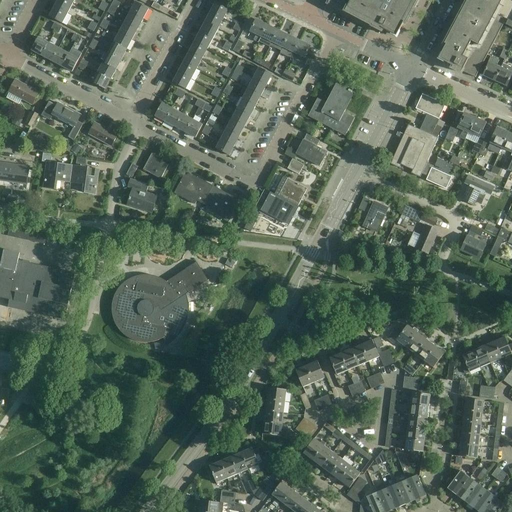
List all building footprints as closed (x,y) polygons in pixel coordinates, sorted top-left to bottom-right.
[(68,14),(73,3),(67,0),(58,0),(55,7),(68,14)] [(121,8),(123,4),(125,0),(114,0),(110,8),(116,11),(118,6),(119,6),(121,8)] [(329,0),(327,4),(346,13),(346,12),(372,26),(376,28),(381,31),(382,30),(391,35),(392,35),(393,35),(395,35),(396,35),(397,34),(398,34),(398,33),(399,32),(403,23),(405,24),(417,0),(329,0)] [(511,0),(467,0),(464,6),(453,28),(446,42),(444,45),(446,46),(441,54),(440,53),(437,59),(438,60),(443,63),(444,62),(452,67),(452,68),(457,71),(461,73),(462,72),(475,78),(503,24),(511,28),(511,0)] [(104,12),(108,4),(103,1),(98,9),(104,12)] [(136,2),(130,12),(143,19),(148,9),(136,2)] [(154,2),(151,7),(154,9),(159,11),(161,6),(154,2)] [(211,11),(210,12),(223,19),(224,18),(229,9),(220,4),(216,2),(211,11)] [(161,6),(159,11),(167,15),(169,10),(162,7),(161,6)] [(55,7),(49,17),(62,24),(68,14),(55,7)] [(108,12),(107,13),(113,16),(116,11),(110,8),(108,12)] [(125,22),(138,29),(138,28),(143,19),(130,12),(125,22)] [(205,22),(218,29),(218,28),(223,19),(210,12),(205,22)] [(106,30),(110,22),(104,19),(100,27),(106,30)] [(256,20),(250,32),(256,35),(253,40),(258,43),(259,42),(261,37),(267,25),(256,20)] [(94,32),(98,24),(92,21),(88,29),(94,32)] [(239,32),(243,24),(237,21),(233,29),(239,32)] [(120,32),(119,32),(132,39),(133,38),(138,29),(125,22),(120,32)] [(205,22),(200,32),(213,39),(218,29),(205,22)] [(261,37),(259,42),(269,47),(270,46),(278,30),(267,25),(261,37)] [(278,30),(270,46),(281,51),(288,36),(278,30)] [(119,32),(114,43),(127,49),(132,39),(119,32)] [(207,48),(213,39),(200,32),(194,42),(207,48)] [(281,51),(280,54),(291,59),(294,53),(299,41),(289,36),(288,36),(281,51)] [(42,56),(49,43),(38,38),(31,50),(42,56)] [(93,39),(91,43),(97,47),(103,50),(106,46),(99,43),(93,39)] [(238,54),(238,53),(244,43),(238,40),(233,51),(238,54)] [(294,53),(305,58),(310,46),(299,41),(294,53)] [(189,52),(202,59),(207,48),(194,42),(189,52)] [(49,43),(42,56),(51,61),(58,48),(49,43)] [(121,59),(127,49),(114,43),(109,52),(121,59)] [(58,48),(51,61),(52,62),(62,67),(69,54),(59,49),(58,48)] [(505,60),(508,52),(503,49),(499,58),(505,60)] [(250,60),(253,55),(245,51),(242,56),(250,60)] [(116,70),(121,59),(109,52),(103,63),(116,70)] [(189,52),(184,62),(197,69),(202,59),(189,52)] [(69,54),(62,67),(72,72),(79,59),(69,54)] [(253,61),(260,65),(263,60),(255,57),(253,61)] [(488,63),(482,76),(495,82),(501,68),(496,66),(499,61),(490,57),(488,62),(488,63)] [(263,60),(260,65),(261,66),(268,69),(271,65),(263,61),(263,60)] [(184,62),(178,73),(191,79),(197,69),(184,62)] [(111,80),(116,70),(103,63),(98,73),(111,80)] [(495,82),(506,87),(511,74),(511,68),(503,64),(501,68),(495,82)] [(240,76),(242,71),(244,68),(238,65),(234,72),(240,76)] [(228,78),(232,70),(226,67),(222,75),(228,78)] [(254,78),(266,85),(272,75),(259,68),(254,78)] [(274,72),(274,73),(280,76),(282,76),(284,72),(277,68),(274,72)] [(284,72),(282,76),(292,82),(296,75),(285,70),(284,72)] [(105,90),(111,80),(98,73),(92,83),(105,90)] [(178,73),(173,83),(186,89),(191,79),(178,73)] [(254,78),(248,89),(261,95),(266,85),(254,78)] [(32,105),(39,92),(16,80),(9,92),(32,105)] [(344,113),(354,93),(345,88),(336,83),(326,103),(317,99),(308,116),(345,136),(354,118),(344,113)] [(229,96),(233,88),(227,85),(223,93),(229,96)] [(217,98),(221,90),(215,87),(211,95),(217,98)] [(183,99),(186,93),(178,89),(175,95),(183,99)] [(248,89),(243,98),(256,105),(261,96),(261,95),(248,89)] [(422,95),(416,110),(427,115),(426,116),(420,131),(431,136),(438,120),(439,120),(445,105),(422,95)] [(242,100),(237,109),(250,116),(255,106),(256,105),(243,98),(242,100)] [(198,99),(195,106),(202,109),(205,103),(198,99)] [(56,107),(49,102),(42,116),(50,121),(53,116),(58,119),(68,125),(68,124),(74,127),(68,137),(74,141),(83,124),(78,121),(81,115),(58,103),(56,107)] [(165,122),(172,109),(162,103),(155,116),(165,122)] [(205,103),(202,109),(209,113),(212,107),(205,103)] [(218,116),(222,108),(216,105),(212,113),(218,116)] [(172,109),(165,122),(175,127),(182,114),(172,109)] [(237,110),(232,119),(245,125),(250,117),(250,116),(237,109),(237,110)] [(32,127),(39,115),(32,111),(25,123),(32,127)] [(464,113),(457,128),(463,131),(462,132),(459,138),(465,140),(465,139),(467,134),(475,118),(464,113)] [(182,114),(175,127),(185,132),(192,120),(182,114)] [(14,118),(12,123),(19,127),(21,122),(22,120),(15,116),(14,118)] [(475,118),(467,134),(468,134),(473,137),(473,136),(478,138),(479,139),(486,124),(486,123),(475,118)] [(231,120),(227,129),(240,136),(244,127),(245,125),(232,119),(231,120)] [(192,120),(185,132),(196,138),(202,125),(192,120)] [(111,147),(118,135),(95,123),(89,135),(111,147)] [(207,136),(209,132),(211,128),(206,125),(202,133),(207,136)] [(408,126),(390,165),(400,169),(401,166),(412,171),(411,174),(420,178),(421,175),(427,177),(432,169),(433,167),(426,164),(438,139),(431,136),(420,131),(414,128),(408,126)] [(452,142),(458,131),(450,127),(445,139),(452,142)] [(497,128),(490,143),(501,148),(508,133),(497,128)] [(226,130),(221,139),(234,146),(239,137),(240,136),(227,129),(226,130)] [(508,133),(501,148),(502,148),(511,152),(511,134),(509,133),(508,133)] [(319,166),(326,153),(316,147),(320,141),(307,134),(297,152),(296,154),(297,155),(319,166)] [(216,148),(216,149),(229,156),(234,146),(221,139),(216,148)] [(479,154),(484,143),(477,139),(472,151),(479,154)] [(484,143),(479,154),(485,157),(491,145),(484,143)] [(76,144),(71,151),(76,155),(81,148),(76,144)] [(288,147),(284,155),(292,159),(294,160),(297,155),(296,154),(297,152),(288,147)] [(42,159),(42,162),(48,163),(45,188),(55,189),(56,181),(70,182),(72,166),(71,166),(57,164),(51,163),(52,154),(43,153),(42,159)] [(161,179),(168,165),(157,159),(158,157),(152,153),(143,170),(161,179)] [(72,166),(70,182),(71,183),(86,184),(84,193),(94,195),(98,170),(95,169),(88,168),(85,168),(86,159),(77,158),(76,167),(73,166),(72,166)] [(292,160),(287,169),(299,175),(302,169),(303,166),(304,166),(304,165),(294,160),(292,159),(292,160)] [(0,181),(27,185),(29,167),(0,163),(0,181)] [(132,178),(138,167),(132,164),(126,175),(132,178)] [(432,169),(427,177),(426,181),(446,190),(451,178),(432,169)] [(206,201),(212,188),(206,185),(207,183),(186,172),(176,191),(190,199),(189,201),(195,204),(199,197),(206,201)] [(468,187),(462,200),(473,205),(475,201),(481,204),(484,196),(484,195),(485,192),(487,193),(490,186),(468,176),(464,183),(470,186),(469,188),(468,187)] [(284,177),(274,194),(279,197),(278,197),(286,201),(298,207),(301,200),(299,199),(302,195),(303,196),(307,189),(288,179),(284,177)] [(148,188),(148,185),(131,180),(128,187),(133,189),(128,205),(152,213),(157,196),(140,191),(142,186),(148,188)] [(212,188),(206,201),(212,204),(208,211),(214,215),(216,212),(230,220),(240,201),(219,190),(218,192),(212,188)] [(272,193),(262,211),(288,225),(293,217),(291,216),(292,213),(294,214),(298,207),(286,201),(278,197),(279,197),(274,194),(272,193)] [(363,198),(358,209),(359,209),(364,212),(369,200),(364,198),(363,198)] [(377,233),(388,208),(374,202),(363,226),(377,233)] [(419,223),(423,214),(405,206),(401,215),(419,223)] [(433,226),(436,220),(436,219),(424,213),(420,220),(433,226)] [(496,235),(498,230),(487,225),(484,230),(496,235)] [(427,254),(437,231),(425,226),(415,249),(427,254)] [(480,236),(483,231),(472,226),(460,251),(479,259),(486,245),(473,239),(476,234),(480,236)] [(10,227),(8,236),(20,239),(22,230),(10,227)] [(511,233),(501,229),(498,237),(490,255),(495,257),(503,239),(508,242),(511,243),(511,233)] [(357,241),(359,236),(353,233),(350,239),(357,241)] [(0,297),(10,300),(8,307),(65,320),(69,301),(75,273),(18,261),(20,253),(5,250),(0,249),(0,297)] [(228,259),(225,264),(232,268),(235,263),(228,259)] [(128,280),(122,284),(118,290),(114,296),(112,302),(112,309),(112,316),(114,322),(117,327),(121,332),(127,337),(133,340),(139,342),(146,343),(153,342),(159,340),(163,338),(168,346),(174,341),(179,336),(183,330),(186,323),(188,316),(188,309),(188,302),(186,295),(189,293),(207,281),(208,281),(196,263),(177,275),(166,282),(161,278),(154,276),(147,275),(140,275),(134,277),(128,280)] [(417,332),(418,331),(415,328),(414,330),(407,325),(402,332),(398,329),(393,331),(387,339),(393,345),(396,340),(405,347),(417,332)] [(423,337),(417,332),(405,347),(414,354),(426,339),(427,337),(424,335),(423,337)] [(494,342),(501,359),(511,354),(511,344),(508,346),(505,337),(504,337),(504,335),(500,337),(501,339),(494,342)] [(379,354),(382,353),(380,348),(383,346),(379,337),(372,340),(378,354),(379,354)] [(380,357),(378,354),(372,340),(371,338),(368,340),(368,342),(362,345),(361,345),(369,362),(380,357)] [(432,344),(426,339),(414,354),(424,361),(435,346),(436,344),(433,342),(432,344)] [(494,342),(493,339),(490,341),(490,343),(484,346),(483,346),(491,363),(501,359),(494,342)] [(361,345),(362,345),(361,342),(357,344),(358,346),(351,349),(358,366),(369,362),(361,345)] [(483,346),(484,346),(483,344),(479,346),(480,348),(473,350),(480,368),(491,363),(483,346)] [(441,351),(435,346),(424,361),(433,368),(444,353),(445,351),(442,349),(441,351)] [(351,349),(350,347),(346,348),(347,351),(341,353),(340,354),(348,371),(358,366),(351,349)] [(465,364),(461,366),(464,375),(469,373),(480,368),(473,350),(472,348),(469,350),(469,352),(462,355),(465,364)] [(383,352),(389,365),(394,363),(389,350),(383,352)] [(340,354),(341,353),(340,351),(336,353),(337,355),(329,358),(337,375),(348,371),(340,354)] [(379,354),(378,354),(380,357),(383,365),(384,367),(389,365),(383,352),(382,353),(379,354)] [(312,378),(314,383),(324,378),(317,361),(316,359),(312,361),(313,363),(306,366),(312,378)] [(303,388),(314,383),(312,378),(306,366),(299,369),(298,367),(295,368),(295,370),(303,388)] [(508,384),(511,379),(511,369),(503,381),(508,384)] [(369,384),(382,378),(380,373),(367,379),(369,384)] [(382,378),(369,384),(371,389),(384,383),(382,378)] [(350,392),(363,386),(361,381),(348,387),(350,392)] [(363,386),(350,392),(352,397),(366,392),(363,386)] [(267,400),(285,402),(287,390),(268,388),(266,388),(265,392),(268,392),(267,399),(267,400)] [(429,406),(429,407),(431,407),(431,403),(429,403),(430,395),(412,392),(407,392),(406,397),(411,397),(410,404),(429,406)] [(305,409),(311,407),(305,394),(300,396),(305,409)] [(316,406),(330,401),(327,395),(314,401),(316,406)] [(267,400),(267,399),(264,399),(264,403),(266,404),(265,411),(284,413),(285,402),(267,400)] [(464,411),(483,413),(484,401),(466,399),(463,399),(463,403),(465,403),(464,411)] [(330,401),(316,406),(319,411),(332,406),(330,401)] [(428,414),(429,407),(429,406),(410,404),(409,415),(427,418),(430,418),(430,414),(428,414)] [(464,411),(462,410),(462,414),(464,414),(463,422),(481,424),(483,413),(464,411)] [(265,411),(263,411),(262,415),(265,415),(264,422),(282,425),(284,413),(265,411)] [(427,418),(409,415),(404,415),(403,420),(408,421),(407,427),(426,429),(428,429),(429,426),(426,425),(427,418)] [(300,433),(309,421),(304,418),(296,430),(297,431),(300,433)] [(305,436),(313,425),(309,421),(300,433),(301,434),(305,436)] [(264,422),(261,422),(261,426),(263,426),(262,434),(285,437),(287,425),(282,425),(264,422)] [(463,422),(461,422),(460,425),(463,426),(462,433),(480,436),(481,424),(463,422)] [(326,423),(324,426),(330,431),(333,428),(326,423)] [(313,425),(305,436),(309,440),(318,428),(313,425)] [(425,437),(426,429),(407,427),(406,437),(406,438),(424,441),(427,441),(427,437),(425,437)] [(333,433),(332,435),(338,440),(340,438),(342,435),(335,429),(333,433)] [(462,433),(459,433),(459,437),(461,437),(460,444),(460,445),(479,447),(480,436),(462,433)] [(345,436),(342,440),(349,445),(351,441),(345,436)] [(313,460),(324,445),(326,443),(322,441),(320,443),(314,438),(303,453),(303,454),(302,455),(305,457),(306,456),(312,460),(313,460)] [(423,448),(424,441),(406,438),(404,450),(423,452),(426,452),(426,448),(423,448)] [(352,445),(351,447),(358,452),(360,448),(354,443),(352,445)] [(460,445),(460,444),(458,444),(458,448),(460,448),(459,456),(477,459),(479,447),(460,445)] [(322,467),(333,452),(324,445),(313,460),(312,460),(311,462),(314,464),(316,463),(322,467)] [(241,453),(248,470),(258,465),(259,467),(267,464),(262,453),(258,449),(253,451),(252,448),(251,446),(247,447),(248,450),(241,452),(241,453)] [(241,453),(241,452),(240,450),(236,452),(237,454),(231,457),(230,457),(238,474),(248,470),(241,453)] [(363,450),(360,454),(367,459),(370,456),(363,450)] [(383,450),(377,457),(380,464),(387,462),(386,460),(387,460),(386,458),(384,454),(383,450)] [(331,474),(342,459),(333,452),(322,467),(320,469),(323,471),(325,470),(331,474)] [(403,453),(395,452),(396,456),(402,469),(408,466),(403,453)] [(230,457),(231,457),(230,455),(226,456),(227,459),(220,461),(227,479),(238,474),(230,457)] [(220,461),(219,459),(216,461),(217,463),(209,466),(216,483),(227,479),(220,461)] [(340,481),(351,466),(342,459),(331,474),(329,476),(332,478),(334,476),(340,481)] [(340,481),(338,483),(342,485),(343,483),(349,488),(361,473),(351,466),(340,481)] [(496,479),(502,471),(500,469),(497,467),(491,475),(496,479)] [(481,472),(476,478),(480,480),(484,475),(487,471),(483,468),(481,472)] [(456,495),(469,477),(460,471),(447,488),(448,488),(446,491),(449,493),(451,491),(456,495)] [(502,471),(496,479),(501,482),(507,475),(502,471)] [(415,500),(416,503),(420,502),(419,498),(426,495),(417,475),(407,480),(415,500)] [(465,502),(478,484),(469,477),(456,495),(454,498),(457,500),(459,497),(465,502)] [(267,487),(258,498),(263,501),(271,490),(274,487),(275,485),(266,478),(262,483),(267,487)] [(409,503),(415,500),(407,480),(397,484),(405,504),(407,507),(410,506),(409,503)] [(281,482),(272,495),(282,503),(292,489),(282,482),(281,482)] [(267,487),(262,483),(257,490),(255,486),(251,488),(253,494),(254,494),(258,498),(267,487)] [(399,507),(405,504),(397,484),(387,488),(395,508),(396,511),(400,510),(399,507)] [(474,508),(487,491),(478,484),(465,502),(463,504),(466,507),(468,504),(473,508),(474,508)] [(387,488),(376,493),(377,493),(384,511),(389,511),(392,510),(395,508),(387,488)] [(292,510),(302,497),(292,489),(282,503),(292,510)] [(484,511),(495,497),(487,491),(474,508),(473,508),(471,511),(473,511),(475,511),(477,510),(478,511),(484,511)] [(376,493),(366,497),(372,511),(384,511),(377,493),(376,493)] [(302,497),(292,510),(294,511),(305,511),(312,504),(302,497)] [(484,511),(498,511),(504,504),(495,497),(484,511)] [(198,500),(198,504),(200,504),(198,511),(222,511),(223,503),(219,503),(200,500),(198,500)]
